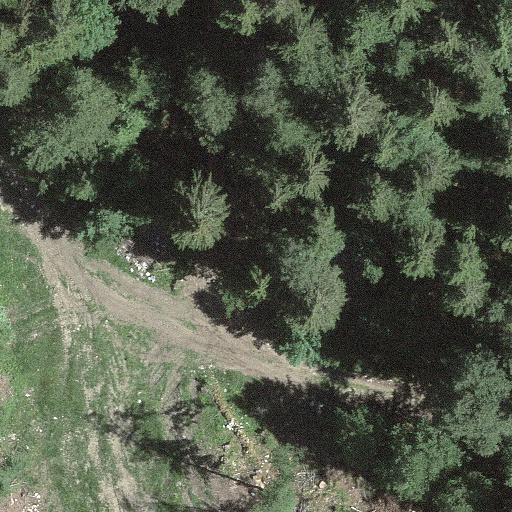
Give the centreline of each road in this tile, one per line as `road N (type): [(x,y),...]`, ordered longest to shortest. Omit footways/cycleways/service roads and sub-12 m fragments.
road 1 (track): [(511,423),(262,357),(115,293),(0,178)]
road 2 (track): [(224,341),(220,195),(196,91),(152,23),(122,0)]
